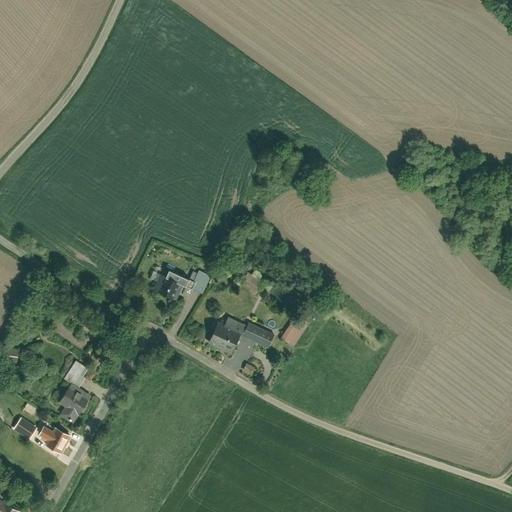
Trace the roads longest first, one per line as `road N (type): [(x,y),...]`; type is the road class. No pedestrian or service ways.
road 1 (residential): [(511,490),(331,425),(146,336)]
road 2 (residential): [(0,170),(59,103),(117,0)]
road 3 (residential): [(47,511),(146,336)]
road 4 (residential): [(146,336),(0,239)]
